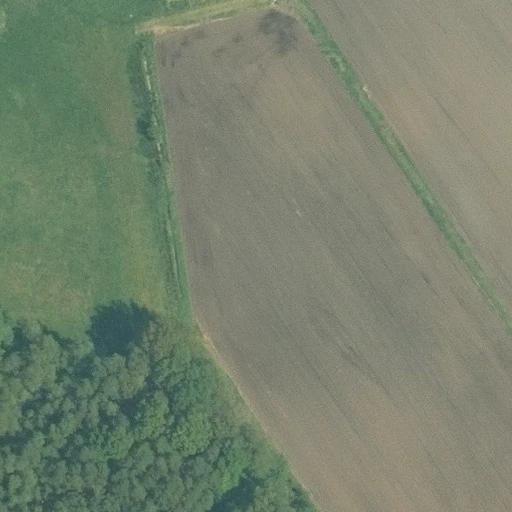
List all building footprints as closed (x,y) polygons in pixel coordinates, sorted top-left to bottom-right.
[(0,78),(89,92),(97,40),(0,25),(0,78)] [(36,121),(40,90),(0,84),(0,144),(28,148),(31,120),(36,121)] [(32,233),(70,226),(61,178),(23,185),(32,233)] [(0,226),(12,230),(21,189),(0,184),(0,226)] [(0,303),(35,308),(43,260),(0,253),(0,303)]
